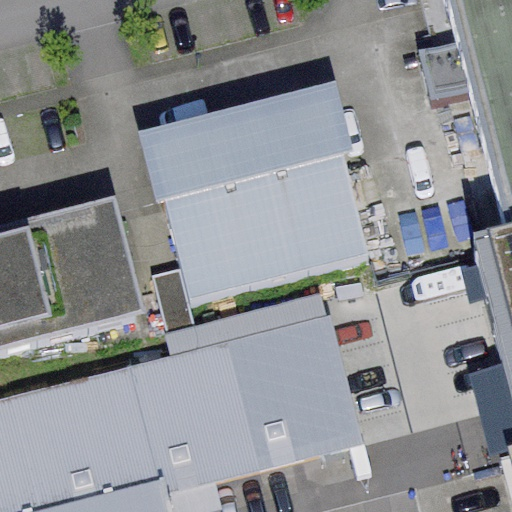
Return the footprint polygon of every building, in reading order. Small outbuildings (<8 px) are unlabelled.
[(511,257),(511,0),(445,0),(459,54),(423,63),(435,112),(472,102),(511,258),(511,257)] [(373,267),(334,116),(162,160),(152,163),(155,174),(166,216),(169,215),(185,278),(194,313),(373,267)] [(0,362),(139,326),(125,272),(127,272),(114,222),(12,249),(13,251),(0,254),(0,362)] [(511,436),(511,259),(470,270),(511,436)] [(194,313),(185,278),(155,285),(169,342),(200,334),(194,313)] [(170,511),(168,501),(360,450),(341,375),(329,330),(0,413),(0,511),(170,511)] [(341,375),(360,450),(388,444),(368,368),(341,375)]
